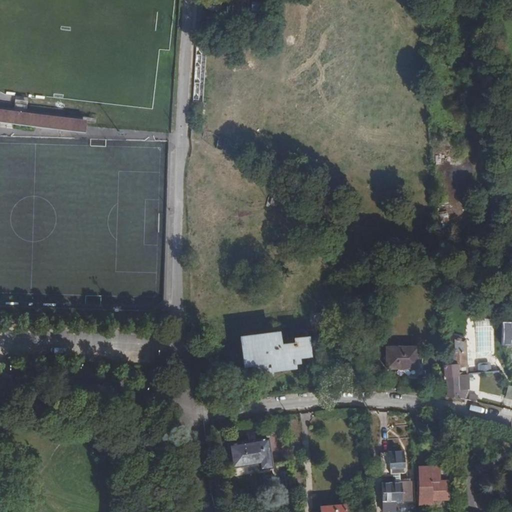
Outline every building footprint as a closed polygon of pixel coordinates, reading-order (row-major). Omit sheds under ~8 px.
[(237,18),(203,23),(205,36),(239,32),(237,18)] [(192,131),(203,132),(211,43),(200,42),(192,131)] [(86,111),(0,100),(0,115),(84,126),(86,111)] [(227,139),(219,137),(216,149),(224,151),(227,139)] [(204,238),(205,212),(202,212),(204,144),(191,143),(189,181),(189,204),(189,238),(204,238)] [(459,175),(468,175),(468,164),(458,164),(459,175)] [(449,195),(437,195),(437,207),(449,207),(449,195)] [(278,222),(279,214),(263,214),(263,220),(268,220),(268,223),(278,222)] [(193,294),(189,294),(189,317),(190,328),(202,328),(200,298),(194,298),(193,294)] [(443,377),(445,377),(446,396),(450,396),(454,397),(458,398),(457,388),(462,387),(461,373),(466,373),(464,337),(448,332),(450,363),(447,363),(444,363),(442,364),(443,377)] [(277,334),(240,337),(242,363),(268,361),(269,367),(292,365),(292,359),(307,357),(306,333),(298,333),(298,337),(293,337),(294,348),(278,349),(277,334)] [(416,350),(387,351),(387,371),(397,371),(398,380),(424,379),(423,358),(417,358),(416,350)] [(468,390),(466,398),(476,401),(478,392),(468,390)] [(274,471),(269,441),(230,447),(234,471),(260,467),(261,473),(274,471)] [(404,449),(381,449),(381,471),(404,471),(404,449)] [(446,468),(421,468),(421,502),(447,502),(446,468)] [(408,479),(379,480),(378,509),(391,508),(391,499),(408,498),(408,479)]
